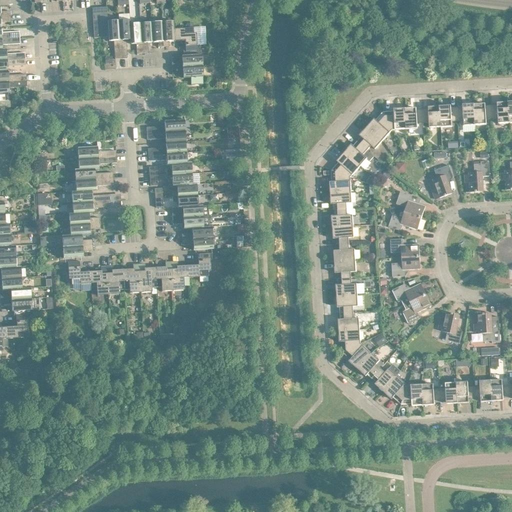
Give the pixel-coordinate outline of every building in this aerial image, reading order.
[(0,16),(11,16),(10,11),(0,11),(0,8),(0,16)] [(0,16),(0,27),(1,28),(1,22),(11,22),(11,16),(0,16)] [(109,31),(109,37),(109,41),(115,41),(115,43),(114,43),(115,59),(122,58),(119,20),(108,21),(108,25),(109,31)] [(130,20),(119,20),(122,58),(128,58),(127,42),(126,42),(126,40),(131,40),(130,24),(131,24),(130,20)] [(174,21),(163,22),(164,46),(170,46),(169,41),(175,41),(174,29),(174,21)] [(152,22),(141,23),(143,53),(148,53),(148,43),(153,42),(152,22)] [(163,22),(152,22),(153,42),(158,42),(159,47),(164,46),(163,22)] [(141,23),(131,24),(130,24),(131,40),(131,44),(137,43),(137,54),(143,53),(141,23)] [(0,27),(0,38),(20,38),(20,31),(4,32),(4,33),(2,33),(1,28),(0,27)] [(194,28),(174,29),(175,41),(185,40),(186,45),(184,45),(184,51),(200,50),(200,44),(197,44),(196,33),(194,33),(194,28)] [(0,49),(3,49),(2,44),(4,44),(4,45),(20,44),(20,38),(0,38),(0,49)] [(0,60),(25,59),(25,53),(9,54),(9,55),(7,55),(7,49),(3,49),(0,49),(0,60)] [(172,62),(173,67),(203,66),(202,54),(182,56),(182,61),(172,62)] [(0,60),(0,71),(8,71),(8,65),(10,65),(10,66),(26,65),(25,59),(0,60)] [(203,66),(173,67),(173,73),(183,72),(183,78),(191,78),(192,85),(203,84),(203,77),(203,66)] [(0,71),(0,82),(27,80),(26,74),(10,75),(11,76),(8,76),(8,71),(0,71)] [(0,82),(0,93),(9,93),(9,87),(11,87),(11,88),(27,87),(27,80),(0,82)] [(498,105),(492,105),(492,119),(498,119),(499,124),(510,123),(509,102),(497,103),(498,105)] [(463,107),(457,107),(458,121),(464,121),(464,126),(476,125),(474,104),(463,105),(463,107)] [(485,104),(474,104),(476,125),(487,124),(486,119),(492,119),(492,105),(486,106),(485,104)] [(429,109),(423,110),(424,123),(430,123),(430,128),(441,127),(440,106),(429,107),(429,109)] [(451,106),(440,106),(441,127),(452,127),(452,121),(458,121),(457,107),(451,108),(451,106)] [(417,108),(405,109),(407,129),(418,129),(418,123),(424,123),(423,110),(417,110),(417,108)] [(394,111),(383,112),(392,130),(407,129),(405,109),(394,109),(394,111)] [(375,119),(367,127),(383,141),(392,130),(383,112),(376,120),(375,119)] [(226,115),(218,115),(219,127),(227,126),(226,115)] [(147,127),(147,133),(185,131),(185,120),(165,121),(165,127),(163,127),(163,126),(147,127)] [(239,127),(228,128),(228,138),(240,137),(239,127)] [(361,137),(357,141),(368,150),(371,146),(375,149),(383,141),(367,127),(360,136),(361,137)] [(166,138),(166,143),(186,142),(185,131),(147,133),(148,140),(164,139),(164,138),(166,138)] [(352,145),(344,153),(360,167),(367,159),(370,161),(374,157),(368,150),(357,141),(353,146),(352,145)] [(148,149),(149,155),(187,153),(186,142),(166,143),(167,149),(164,149),(164,148),(148,149)] [(78,148),(79,159),(117,157),(116,150),(100,151),(100,152),(98,153),(98,147),(78,148)] [(167,165),(172,165),(172,164),(187,163),(187,153),(149,155),(149,161),(165,160),(165,159),(167,159),(167,165)] [(338,163),(331,171),(350,178),(360,167),(344,153),(337,161),(338,163)] [(79,159),(79,169),(79,170),(95,169),(99,169),(99,163),(101,163),(101,164),(117,163),(117,157),(79,159)] [(484,192),(483,177),(490,176),(489,162),(481,162),(481,164),(474,165),(475,173),(470,173),(470,175),(465,175),(466,183),(470,183),(471,193),(475,192),(475,193),(477,193),(477,192),(484,192)] [(511,162),(510,162),(511,171),(506,171),(506,173),(501,173),(502,181),(506,181),(507,190),(511,190),(511,162)] [(167,170),(167,175),(192,174),(191,163),(187,163),(172,164),(172,165),(172,170),(167,170)] [(447,180),(453,177),(449,165),(435,171),(438,178),(433,180),(434,182),(430,183),(436,200),(445,196),(445,197),(447,196),(446,196),(452,194),(447,180)] [(75,170),(76,181),(114,179),(113,172),(97,173),(97,174),(95,174),(95,169),(79,170),(79,169),(75,170)] [(330,182),(331,193),(351,192),(350,178),(331,171),(332,182),(330,182)] [(173,187),(177,186),(193,185),(193,184),(192,174),(167,175),(168,181),(173,181),(173,187)] [(76,181),(76,191),(76,192),(92,191),(96,191),(96,185),(98,185),(98,186),(114,185),(114,179),(76,181)] [(173,192),(173,197),(198,195),(197,184),(193,184),(193,185),(177,186),(178,192),(173,192)] [(72,192),(73,203),(111,201),(110,194),(94,195),(94,196),(92,196),(92,191),(76,192),(76,191),(72,192)] [(333,204),(334,210),(347,209),(347,203),(352,203),(351,192),(331,193),(331,204),(333,204)] [(406,208),(405,213),(422,218),(426,206),(411,201),(413,196),(401,192),(397,204),(406,208)] [(178,208),(183,208),(183,207),(198,206),(198,195),(173,197),(173,203),(178,203),(178,208)] [(73,203),(73,213),(74,214),(89,213),(93,213),(93,207),(95,207),(95,208),(111,207),(111,201),(73,203)] [(173,213),(173,219),(209,216),(208,205),(198,206),(183,207),(183,208),(183,212),(173,213)] [(422,218),(405,213),(390,208),(390,211),(393,215),(389,227),(401,231),(403,225),(418,230),(422,218)] [(332,216),(333,228),(354,226),(353,215),(348,215),(347,209),(334,210),(334,216),(332,216)] [(69,213),(70,225),(100,223),(100,217),(90,218),(89,213),(74,214),(73,213),(69,213)] [(184,229),(192,229),(192,228),(204,227),(210,226),(209,216),(173,219),(173,224),(184,223),(184,229)] [(70,225),(71,235),(82,235),(91,235),(90,229),(100,228),(100,223),(70,225)] [(0,235),(11,235),(10,224),(6,224),(0,224),(0,235)] [(182,234),(183,239),(213,238),(212,226),(210,226),(204,227),(192,228),(192,229),(193,233),(182,234)] [(335,239),(336,245),(349,244),(349,238),(354,237),(354,226),(333,228),(333,239),(335,239)] [(0,246),(11,246),(11,245),(11,235),(0,235),(0,246)] [(62,235),(63,247),(93,245),(93,239),(82,240),(82,235),(71,235),(62,235)] [(213,238),(183,239),(183,245),(193,244),(194,250),(214,249),(213,238)] [(402,253),(402,258),(420,257),(419,244),(404,245),(403,239),(391,240),(392,253),(402,253)] [(334,251),(335,262),(356,261),(355,249),(350,250),(349,244),(336,245),(336,251),(334,251)] [(0,257),(16,257),(15,245),(11,245),(11,246),(0,246),(0,257)] [(93,245),(63,247),(64,258),(83,257),(83,251),(93,250),(93,245)] [(199,265),(188,266),(189,277),(209,276),(208,271),(211,270),(210,260),(213,259),(212,253),(196,254),(196,261),(198,260),(199,265)] [(0,268),(1,269),(1,268),(17,267),(16,257),(0,257),(0,268)] [(420,257),(402,258),(402,263),(392,264),(393,277),(406,276),(405,270),(421,269),(420,257)] [(82,291),(92,291),(91,283),(92,283),(91,272),(80,272),(80,268),(82,268),(82,261),(66,262),(66,269),(69,268),(69,279),(72,279),(72,284),(73,284),(74,290),(82,290),(82,291)] [(338,273),(338,279),(352,278),(351,272),(356,272),(356,261),(335,262),(336,273),(338,273)] [(166,267),(156,268),(157,288),(162,287),(162,291),(173,290),(172,262),(166,262),(166,267)] [(178,262),(172,262),(173,290),(185,290),(184,286),(190,286),(189,277),(188,266),(178,266),(178,262)] [(134,269),(123,270),(125,290),(130,289),(130,293),(141,292),(139,264),(133,264),(134,269)] [(145,264),(139,264),(141,292),(152,292),(152,288),(157,288),(156,268),(145,268),(145,264)] [(0,273),(0,278),(22,278),(21,266),(17,267),(1,268),(1,269),(1,273),(0,273)] [(91,283),(92,291),(92,292),(97,291),(97,295),(109,294),(107,266),(101,266),(101,271),(91,272),(92,283),(91,283)] [(113,266),(107,266),(109,294),(120,294),(120,290),(125,290),(123,270),(113,270),(113,266)] [(3,290),(11,290),(11,289),(22,288),(22,278),(0,278),(0,284),(2,284),(3,290)] [(336,285),(337,296),(358,295),(357,284),(352,284),(352,278),(338,279),(338,285),(336,285)] [(408,298),(410,303),(426,295),(421,283),(407,290),(404,285),(393,290),(399,302),(408,298)] [(1,295),(1,301),(31,299),(31,287),(22,288),(11,289),(11,290),(11,295),(1,295)] [(340,307),(340,313),(354,313),(353,307),(359,306),(358,295),(337,296),(338,308),(340,307)] [(426,295),(410,303),(413,308),(403,312),(409,324),(420,318),(418,313),(432,306),(426,295)] [(31,299),(1,301),(2,306),(12,306),(12,311),(32,310),(31,299)] [(338,320),(339,331),(360,329),(359,318),(354,319),(354,313),(340,313),(340,319),(338,320)] [(463,332),(456,330),(460,316),(454,314),(452,313),(452,314),(447,313),(445,322),(441,321),(439,329),(443,330),(443,332),(448,333),(446,341),(460,344),(463,332)] [(479,324),(474,324),(475,332),(479,332),(479,334),(484,334),(484,342),(492,341),(492,343),(501,343),(500,328),(499,328),(499,325),(499,317),(491,318),(491,314),(485,314),(483,314),(478,314),(478,315),(479,324)] [(17,326),(7,327),(7,339),(8,339),(27,337),(27,332),(29,332),(29,321),(31,321),(31,315),(15,316),(15,322),(17,322),(17,326)] [(177,331),(177,335),(180,337),(184,337),(186,335),(186,331),(183,328),(183,323),(179,323),(179,328),(177,331)] [(0,351),(3,351),(3,347),(8,347),(8,339),(7,339),(7,327),(0,327),(0,351)] [(342,342),(343,353),(361,344),(360,329),(339,331),(340,342),(342,342)] [(384,333),(375,339),(380,347),(389,341),(384,333)] [(397,338),(393,343),(398,348),(403,343),(397,338)] [(349,361),(358,369),(372,353),(361,344),(343,353),(351,360),(349,361)] [(499,348),(482,349),(482,356),(499,355),(499,348)] [(368,375),(372,379),(381,369),(377,365),(380,361),(372,353),(358,369),(366,376),(368,375)] [(21,361),(17,366),(23,371),(27,366),(21,361)] [(375,384),(384,392),(397,376),(389,369),(386,373),(381,369),(372,379),(377,383),(375,384)] [(393,398),(401,405),(408,386),(397,376),(384,392),(392,399),(393,398)] [(503,380),(491,381),(492,401),(504,401),(504,399),(510,398),(509,385),(503,385),(503,380)] [(480,386),(474,387),(475,400),(481,400),(481,402),(492,401),(491,381),(480,381),(480,386)] [(468,382),(457,383),(458,403),(469,403),(469,401),(475,400),(474,387),(468,387),(468,382)] [(446,389),(440,389),(441,403),(447,402),(447,404),(458,403),(457,383),(446,383),(446,389)] [(434,384),(422,385),(424,406),(435,405),(435,403),(441,403),(440,389),(434,389),(434,384)] [(408,386),(401,405),(412,404),(412,406),(424,406),(422,385),(408,386)]
